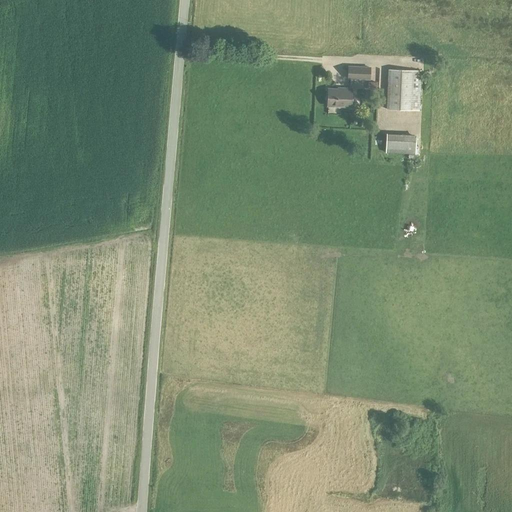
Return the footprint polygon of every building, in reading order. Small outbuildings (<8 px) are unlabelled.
[(371,67),(348,66),(348,79),(370,80),(371,67)] [(423,72),(389,71),(388,110),(421,112),(423,72)] [(369,82),(368,90),(377,90),(377,82),(369,82)] [(341,88),(341,90),(328,89),(326,105),(350,107),(352,89),(341,88)] [(386,134),(386,153),(415,154),(416,135),(386,134)]
